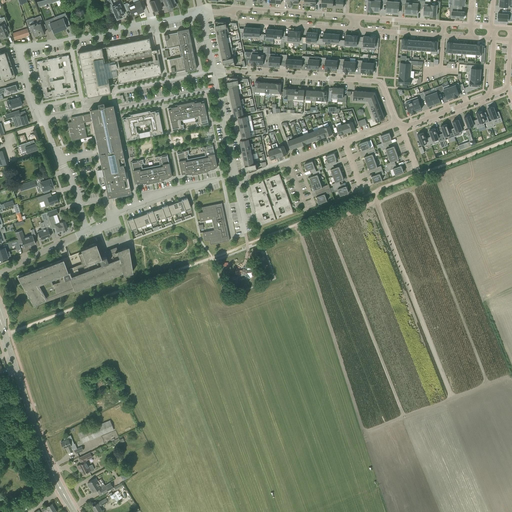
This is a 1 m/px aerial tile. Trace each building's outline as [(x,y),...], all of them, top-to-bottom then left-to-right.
[(152,0),(149,1),(153,11),(162,8),(159,3),(163,1),(162,0),(152,0)] [(364,0),(364,2),(368,2),(367,11),(368,11),(368,12),(370,12),(371,11),(373,11),(373,0),(364,0)] [(373,0),(373,11),(379,12),(380,3),(383,3),(383,0),(373,0)] [(383,0),(383,3),(386,4),(386,12),(388,12),(388,13),(391,13),(391,12),(392,13),(392,0),(383,0)] [(392,0),(392,13),(398,13),(399,5),(402,5),(402,0),(392,0)] [(402,0),(402,5),(405,5),(405,13),(407,14),(410,15),(410,14),(411,14),(412,0),(406,0),(405,0),(402,0)] [(412,0),(411,14),(417,14),(418,6),(421,6),(421,0),(417,0),(418,1),(412,0)] [(422,0),(421,0),(421,6),(424,7),(424,15),(429,15),(429,16),(430,16),(431,2),(425,1),(425,0),(422,0)] [(134,4),(138,14),(142,13),(141,12),(143,11),(139,1),(134,4)] [(431,2),(430,16),(432,16),(435,17),(435,16),(436,16),(437,7),(440,8),(440,1),(437,1),(437,2),(431,2)] [(111,4),(107,6),(110,14),(114,12),(117,20),(118,19),(118,20),(121,19),(121,18),(122,17),(121,15),(124,15),(119,4),(112,7),(111,4)] [(138,14),(134,4),(128,6),(132,16),(134,15),(134,16),(138,14)] [(450,11),(449,17),(455,18),(460,19),(460,18),(463,18),(464,15),(465,13),(464,13),(464,12),(456,11),(456,8),(450,7),(449,11),(450,11)] [(497,18),(497,20),(508,21),(509,14),(498,13),(498,16),(497,16),(498,16),(497,18)] [(67,28),(63,18),(59,19),(57,16),(54,17),(60,31),(67,28)] [(7,32),(5,27),(7,26),(4,17),(0,18),(0,29),(3,36),(3,37),(4,36),(4,38),(8,36),(7,35),(8,34),(7,32)] [(34,22),(39,35),(40,35),(41,35),(44,34),(44,33),(45,33),(42,25),(43,24),(41,17),(39,18),(39,20),(35,22),(34,22)] [(60,31),(54,17),(52,18),(53,21),(49,23),(53,33),(60,31)] [(34,20),(26,23),(27,26),(29,29),(31,29),(34,36),(39,34),(39,35),(34,22),(34,21),(34,20)] [(216,29),(216,30),(225,28),(227,28),(226,22),(214,21),(216,28),(216,29)] [(244,33),(240,32),(242,39),(244,39),(244,37),(251,38),(252,28),(244,27),(244,33)] [(12,33),(14,40),(29,35),(27,28),(12,33)] [(164,35),(166,48),(178,46),(180,57),(169,59),(171,73),(185,70),(185,71),(196,69),(188,28),(177,31),(177,32),(164,35)] [(252,28),(251,38),(259,39),(259,40),(262,40),(263,34),(260,34),(260,28),(252,28)] [(263,34),(262,40),(266,40),(266,38),(274,39),(274,29),(266,29),(266,34),(263,34)] [(274,29),(274,39),(281,39),(281,42),(284,42),(285,36),(282,35),(282,30),(274,29)] [(285,36),(284,42),(288,42),(288,43),(293,43),(294,31),(288,30),(288,36),(285,36)] [(294,31),(293,43),(299,44),(300,43),(303,43),(303,37),(300,37),(300,31),(294,31)] [(303,37),(303,43),(306,43),(311,44),(312,32),(307,32),(306,37),(303,37)] [(312,32),(311,44),(316,44),(319,44),(320,38),(317,38),(317,33),(312,32)] [(320,38),(319,44),(325,45),(325,41),(330,41),(331,41),(331,34),(323,33),(323,38),(320,38)] [(330,41),(330,44),(338,44),(338,46),(341,46),(342,40),(339,40),(339,34),(331,34),(331,41),(330,41)] [(342,40),(341,46),(345,46),(345,44),(350,45),(351,45),(351,35),(345,35),(345,40),(342,40)] [(350,45),(350,47),(359,47),(360,47),(360,41),(357,41),(357,36),(351,35),(351,45),(350,45)] [(359,47),(359,48),(369,49),(370,36),(364,36),(363,41),(360,41),(360,47),(359,47)] [(370,36),(369,49),(375,49),(378,49),(379,43),(375,42),(376,37),(370,36)] [(105,46),(108,58),(113,57),(113,58),(117,57),(117,56),(121,55),(121,56),(125,56),(125,54),(130,53),(130,55),(134,54),(134,53),(138,52),(138,53),(142,52),(142,51),(147,50),(147,51),(153,50),(153,53),(156,52),(156,53),(157,53),(155,46),(150,48),(148,38),(105,46)] [(77,52),(87,97),(110,92),(107,77),(106,77),(103,63),(104,62),(101,47),(77,52)] [(252,52),(244,52),(246,58),(251,58),(251,64),(257,64),(258,53),(258,52),(252,51),(252,52)] [(0,69),(4,81),(13,78),(13,76),(14,75),(12,68),(10,68),(9,64),(11,64),(8,56),(6,56),(5,52),(0,53),(0,69)] [(258,53),(257,64),(263,65),(263,59),(266,59),(267,53),(258,53)] [(267,53),(266,59),(269,60),(269,65),(274,65),(275,56),(275,57),(275,54),(270,54),(270,53),(267,53)] [(275,56),(274,65),(280,66),(280,60),(283,61),(284,54),(280,54),(280,57),(275,57),(275,56)] [(284,54),(283,61),(286,61),(286,66),(294,67),(294,58),(287,57),(287,55),(284,54)] [(68,55),(60,57),(61,62),(65,61),(66,66),(62,67),(62,68),(63,72),(71,71),(68,55)] [(294,58),(294,67),(302,67),(302,62),(305,62),(306,56),(302,56),(302,58),(294,58)] [(306,56),(305,62),(308,62),(308,68),(313,68),(314,59),(314,57),(306,56)] [(60,57),(52,58),(55,74),(63,72),(62,68),(59,68),(58,63),(61,63),(61,62),(60,57)] [(231,58),(223,59),(223,60),(223,61),(224,65),(235,66),(233,57),(231,58)] [(314,59),(313,68),(318,69),(319,63),(322,63),(322,57),(319,57),(319,60),(314,59)] [(322,57),(322,63),(325,64),(325,69),(331,70),(331,60),(326,59),(326,58),(322,57)] [(44,60),(45,65),(45,66),(49,65),(50,70),(46,71),(47,75),(55,74),(52,58),(44,60)] [(331,60),(331,70),(337,70),(337,65),(340,65),(341,59),(337,58),(337,60),(331,60)] [(341,59),(340,65),(343,65),(343,71),(346,71),(349,71),(350,61),(350,59),(341,59)] [(36,61),(40,77),(47,75),(46,71),(46,70),(42,71),(41,66),(45,65),(44,60),(36,61)] [(350,61),(349,71),(355,71),(355,66),(358,66),(359,60),(355,60),(355,62),(350,61)] [(359,60),(358,66),(361,66),(361,72),(367,72),(368,63),(362,62),(362,60),(359,60)] [(400,63),(399,70),(411,71),(411,65),(411,61),(405,60),(405,63),(401,63),(400,63)] [(368,63),(367,72),(373,73),(373,67),(377,68),(377,61),(373,61),(373,63),(368,63)] [(119,69),(116,70),(115,70),(118,82),(116,83),(161,74),(159,63),(154,64),(153,62),(149,63),(150,65),(145,65),(145,64),(141,65),(141,66),(137,67),(136,66),(132,67),(133,68),(128,69),(128,68),(124,68),(124,70),(120,71),(119,69)] [(71,71),(63,72),(55,74),(56,77),(63,76),(63,79),(64,79),(73,77),(71,71)] [(55,74),(47,75),(40,77),(41,83),(49,82),(50,82),(49,78),(56,77),(55,74)] [(76,92),(73,77),(64,79),(65,82),(65,84),(69,83),(70,88),(66,88),(67,93),(76,92)] [(228,85),(228,86),(237,84),(239,84),(237,78),(226,77),(228,85)] [(399,77),(398,84),(410,85),(410,78),(399,77)] [(67,93),(66,88),(66,87),(63,88),(61,83),(65,82),(64,79),(63,79),(57,80),(60,95),(67,93)] [(50,82),(49,82),(50,85),(53,85),(54,90),(50,90),(51,91),(52,97),(60,95),(57,80),(50,82)] [(468,86),(464,88),(464,89),(466,92),(478,87),(479,86),(480,86),(480,81),(469,80),(468,86)] [(49,82),(41,83),(44,98),(52,97),(51,91),(47,92),(46,87),(50,87),(50,85),(49,82)] [(449,86),(453,97),(453,98),(458,96),(458,95),(459,95),(457,88),(460,87),(459,85),(458,82),(449,86)] [(17,91),(15,85),(15,84),(5,87),(1,88),(0,88),(0,93),(2,93),(2,90),(5,89),(7,94),(17,91)] [(442,85),(438,86),(441,92),(444,91),(447,99),(453,97),(449,86),(449,85),(443,87),(442,85)] [(435,91),(430,93),(430,94),(434,104),(440,102),(437,93),(441,92),(438,86),(435,88),(436,91),(435,91)] [(329,92),(328,101),(332,102),(332,99),(337,100),(337,97),(338,88),(332,87),(332,93),(329,92)] [(385,118),(378,101),(377,102),(374,93),(366,93),(366,91),(354,91),(353,100),(368,101),(376,122),(385,118)] [(423,92),(420,93),(422,100),(426,99),(428,105),(428,106),(430,105),(431,106),(434,105),(434,104),(430,94),(429,94),(427,95),(426,94),(424,95),(423,92)] [(416,97),(411,99),(416,111),(419,110),(421,109),(417,96),(416,97)] [(11,108),(22,105),(19,97),(8,101),(11,108)] [(409,99),(405,101),(409,113),(411,113),(416,111),(411,99),(409,99)] [(176,106),(167,108),(172,131),(184,128),(183,124),(180,125),(179,119),(197,115),(198,121),(195,122),(196,126),(208,123),(203,101),(194,102),(194,101),(176,105),(176,106)] [(89,109),(90,113),(70,117),(71,122),(68,122),(71,141),(80,139),(80,138),(82,137),(82,138),(86,137),(83,122),(91,121),(101,168),(98,169),(101,184),(104,183),(107,198),(131,194),(126,171),(124,171),(123,165),(125,164),(125,163),(113,105),(104,106),(103,102),(97,104),(98,108),(89,109)] [(493,106),(487,109),(491,117),(491,119),(493,118),(494,120),(501,118),(498,111),(496,112),(493,106)] [(6,119),(15,116),(19,126),(28,123),(24,111),(19,113),(19,110),(4,115),(5,115),(6,119)] [(162,133),(158,110),(150,112),(149,110),(130,114),(130,115),(122,117),(127,140),(135,138),(135,136),(138,136),(137,131),(136,132),(135,125),(149,123),(150,129),(149,129),(150,133),(153,133),(154,134),(162,133)] [(478,119),(475,120),(477,126),(478,128),(485,126),(483,122),(485,121),(482,111),(476,113),(478,119)] [(466,116),(464,117),(468,127),(473,125),(474,128),(477,126),(475,120),(472,121),(470,115),(469,115),(466,116)] [(454,128),(452,129),(455,137),(461,134),(460,132),(463,131),(458,119),(452,122),(454,128)] [(355,129),(352,121),(346,123),(349,131),(350,132),(355,129)] [(349,131),(346,123),(341,125),(344,133),(349,131)] [(447,124),(441,126),(441,128),(445,138),(447,137),(448,139),(455,137),(452,129),(449,130),(447,124)] [(332,134),(329,125),(324,127),(324,128),(327,136),(332,134)] [(344,133),(341,125),(336,127),(339,135),(344,133)] [(327,136),(324,128),(319,129),(322,138),(327,136)] [(431,136),(428,137),(430,144),(434,142),(433,140),(439,138),(435,128),(429,130),(430,134),(431,136)] [(322,138),(319,129),(314,131),(316,139),(322,138)] [(316,139),(314,131),(308,133),(311,141),(316,139)] [(311,141),(308,133),(303,135),(306,143),(311,141)] [(389,133),(381,136),(383,143),(382,143),(383,146),(384,146),(388,145),(389,144),(388,141),(392,140),(391,137),(389,133)] [(423,133),(417,135),(421,145),(422,144),(423,144),(424,146),(430,144),(428,137),(425,138),(423,133)] [(306,143),(303,135),(298,137),(301,145),(306,143)] [(471,135),(468,136),(470,141),(471,146),(476,144),(474,139),(472,140),(471,135)] [(301,145),(298,137),(292,139),(295,147),(301,145)] [(27,153),(37,149),(35,143),(30,144),(29,141),(30,141),(29,141),(18,145),(20,144),(22,150),(26,149),(27,153)] [(362,151),(367,149),(368,152),(375,149),(374,146),(370,147),(368,141),(359,144),(361,148),(362,151)] [(188,150),(176,152),(181,175),(190,174),(190,175),(208,171),(208,170),(217,168),(212,145),(200,147),(201,152),(204,151),(205,157),(188,161),(186,155),(189,154),(188,150)] [(287,154),(284,145),(278,147),(278,148),(281,156),(287,154)] [(388,156),(391,154),(396,152),(395,148),(394,146),(385,149),(388,156)] [(281,156),(278,148),(273,150),(276,158),(281,156)] [(276,158),(273,150),(268,151),(271,160),(276,158)] [(388,156),(390,162),(387,163),(388,166),(395,164),(394,161),(399,159),(398,157),(396,152),(391,154),(388,156)] [(336,158),(334,153),(326,156),(327,160),(325,161),(326,164),(325,164),(326,168),(326,167),(328,167),(332,165),(331,162),(336,160),(336,158)] [(131,161),(136,184),(143,183),(143,184),(165,180),(164,179),(171,177),(167,154),(155,157),(156,161),(158,160),(160,166),(142,170),(141,164),(144,163),(143,159),(131,161)] [(375,160),(372,154),(364,157),(365,159),(366,164),(375,160)] [(366,164),(368,168),(369,170),(377,167),(375,160),(366,164)] [(306,169),(307,171),(309,170),(315,168),(312,161),(304,164),(306,169)] [(254,164),(245,166),(245,168),(247,173),(257,170),(256,163),(254,164)] [(402,167),(401,165),(393,168),(395,175),(404,172),(402,167)] [(341,173),(340,168),(339,166),(330,169),(333,176),(341,173)] [(384,174),(382,169),(376,171),(377,174),(371,176),(372,178),(374,183),(382,180),(380,176),(384,174)] [(341,173),(333,176),(335,183),(344,180),(343,177),(341,173)] [(279,174),(264,179),(266,186),(282,180),(281,178),(280,179),(279,175),(279,174)] [(317,174),(309,177),(310,179),(311,184),(320,181),(317,174)] [(52,183),(50,178),(39,182),(37,183),(36,179),(19,185),(21,191),(39,185),(40,188),(41,187),(42,191),(43,191),(43,193),(49,191),(48,189),(53,187),(53,186),(54,186),(52,183)] [(250,190),(251,192),(265,186),(263,180),(249,185),(251,190),(250,190)] [(282,182),(282,180),(266,186),(269,192),(284,187),(284,186),(283,186),(282,182)] [(320,181),(311,184),(313,189),(313,188),(314,191),(318,189),(319,192),(320,192),(326,190),(325,186),(322,187),(320,181)] [(252,198),(252,199),(266,193),(268,193),(265,186),(251,192),(251,194),(253,198),(252,198)] [(349,192),(347,188),(346,186),(338,189),(340,196),(349,192)] [(269,192),(271,199),(286,193),(286,191),(285,192),(283,187),(284,187),(269,192)] [(319,195),(316,197),(317,199),(319,204),(327,200),(325,193),(327,192),(326,190),(320,192),(319,192),(318,193),(319,195)] [(53,203),(55,203),(58,202),(56,195),(51,196),(50,197),(48,193),(36,197),(38,203),(43,201),(45,206),(50,204),(50,205),(51,206),(53,205),(54,204),(53,203)] [(253,203),(253,205),(269,200),(266,193),(252,199),(254,203),(253,203)] [(271,199),(274,205),(289,200),(289,199),(288,199),(286,195),(287,195),(286,193),(271,199)] [(191,208),(189,204),(190,204),(189,201),(188,202),(187,198),(181,200),(185,210),(191,208)] [(181,200),(177,202),(180,211),(185,210),(181,200)] [(255,212),(270,207),(271,207),(269,200),(253,205),(254,207),(256,211),(255,212)] [(272,206),(275,212),(291,206),(291,204),(290,205),(288,200),(289,200),(274,205),(272,206)] [(180,211),(177,202),(172,204),(175,213),(180,211)] [(175,213),(172,204),(167,206),(171,215),(175,213)] [(228,234),(223,209),(222,209),(221,204),(216,205),(215,204),(202,207),(203,212),(198,213),(200,221),(211,219),(214,230),(202,232),(204,241),(209,240),(210,245),(223,242),(223,241),(228,240),(227,234),(228,234)] [(171,215),(167,206),(167,205),(161,207),(162,208),(165,217),(171,215)] [(275,212),(277,219),(294,213),(293,212),(291,208),(292,208),(291,206),(275,212)] [(256,217),(256,219),(272,213),(270,207),(255,212),(255,213),(257,217),(256,217)] [(162,208),(157,209),(160,219),(165,217),(162,208)] [(56,209),(47,212),(52,229),(55,228),(57,232),(62,230),(67,229),(64,220),(59,222),(56,224),(53,216),(58,214),(56,209)] [(160,219),(157,209),(152,211),(156,221),(156,220),(160,219)] [(156,221),(152,211),(147,213),(150,223),(156,221),(156,220),(156,221)] [(52,229),(47,212),(41,214),(45,227),(41,229),(42,230),(37,231),(40,240),(41,239),(42,240),(46,239),(45,238),(48,237),(47,236),(50,236),(49,231),(53,230),(52,229)] [(147,213),(142,215),(146,224),(150,223),(147,213)] [(272,213),(256,219),(257,221),(259,226),(275,220),(272,213)] [(146,224),(142,215),(137,217),(141,226),(146,224)] [(141,226),(137,217),(133,218),(132,218),(136,228),(141,226)] [(136,228),(132,218),(133,218),(127,220),(128,224),(129,227),(130,230),(136,228)] [(19,244),(22,243),(23,247),(35,244),(32,235),(24,238),(21,230),(15,232),(19,244)] [(80,249),(82,252),(78,254),(81,263),(66,269),(63,260),(18,277),(34,305),(122,272),(124,275),(132,272),(128,246),(117,251),(118,255),(107,259),(105,252),(100,254),(95,243),(80,249)] [(110,420),(79,433),(83,442),(113,430),(110,420)] [(64,440),(60,442),(63,449),(65,448),(68,453),(73,451),(71,446),(70,446),(74,444),(70,435),(63,438),(64,440)] [(77,466),(78,469),(79,468),(82,474),(88,471),(89,472),(88,472),(89,472),(94,470),(91,465),(87,467),(85,462),(86,461),(86,460),(92,457),(90,453),(78,458),(80,462),(81,463),(77,466)] [(127,472),(121,475),(124,481),(130,477),(127,472)] [(97,492),(99,495),(113,487),(110,483),(101,488),(95,478),(87,483),(88,484),(87,484),(87,485),(88,487),(89,487),(90,487),(93,492),(96,490),(97,491),(97,492)] [(114,503),(122,498),(118,491),(112,494),(110,496),(106,498),(91,507),(94,511),(97,511),(101,510),(99,507),(108,502),(107,500),(111,498),(114,503)]
